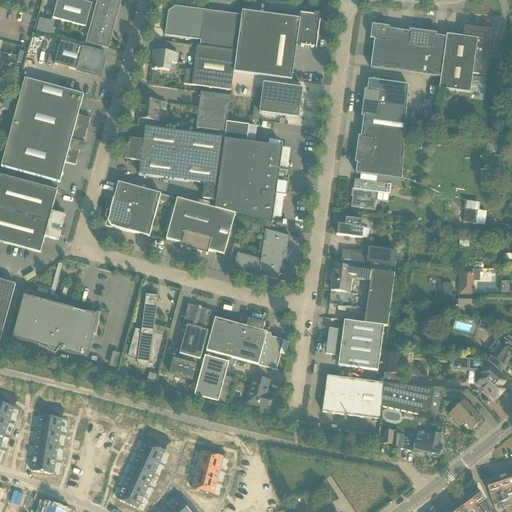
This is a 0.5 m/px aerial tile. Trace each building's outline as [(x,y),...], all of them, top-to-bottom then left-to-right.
[(114,22),(119,0),(99,0),(96,11),(90,9),(91,5),(74,0),(57,0),(55,7),(112,23),(112,22),(114,22)] [(110,28),(112,23),(55,7),(52,19),(85,28),(87,23),(92,25),(88,43),(107,48),(112,28),(110,28)] [(200,41),(204,11),(186,9),(186,10),(175,8),(169,13),(167,24),(166,24),(165,36),(175,37),(200,41)] [(204,11),(200,41),(200,47),(236,52),(241,16),(205,11),(204,11)] [(300,20),(242,12),(241,16),(236,52),(233,73),(292,81),(296,47),(296,46),(301,47),(300,48),(314,49),(314,48),(315,49),(316,50),(320,22),(322,22),(323,18),(300,15),(300,20)] [(393,72),(399,31),(389,30),(389,28),(372,26),(370,40),(374,40),(370,69),(393,72)] [(441,78),(439,90),(465,93),(466,82),(471,83),(472,78),(476,49),(488,51),(491,31),(464,27),(462,38),(446,36),(446,38),(441,78)] [(417,75),(423,33),(410,31),(409,33),(399,31),(393,72),(417,75)] [(441,78),(446,38),(436,37),(436,34),(423,33),(417,75),(441,78)] [(99,77),(105,54),(60,42),(54,65),(99,77)] [(236,52),(200,47),(197,46),(193,71),(185,70),(183,85),(231,92),(233,73),(236,52)] [(476,49),(472,78),(484,80),(488,51),(476,49)] [(152,61),(151,69),(154,70),(154,71),(156,71),(157,70),(169,72),(170,63),(176,64),(178,54),(156,52),(153,51),(152,58),(152,61)] [(152,72),(151,85),(162,86),(163,73),(152,72)] [(81,152),(83,151),(85,150),(86,147),(85,145),(84,143),(90,119),(78,116),(83,96),(24,80),(1,168),(60,183),(65,163),(75,166),(79,151),(81,152)] [(406,110),(408,86),(369,81),(367,91),(365,90),(363,104),(406,110)] [(260,108),(259,113),(288,117),(298,119),(302,89),(292,88),(263,84),(262,88),(260,108)] [(225,133),(227,123),(230,97),(200,93),(195,129),(225,133)] [(165,111),(166,104),(152,102),(140,100),(137,119),(157,122),(159,110),(165,111)] [(404,133),(405,128),(406,110),(363,104),(361,117),(364,117),(362,127),(404,133)] [(286,197),(289,172),(279,171),(282,148),(246,143),(249,126),(227,123),(225,133),(224,139),(221,163),(216,202),(215,210),(234,215),(272,226),(276,195),(286,197)] [(403,157),(404,133),(362,127),(361,138),(358,137),(356,150),(403,157)] [(221,163),(224,139),(145,128),(143,142),(130,140),(129,151),(221,163)] [(486,144),(486,153),(495,154),(495,152),(496,152),(496,144),(486,144)] [(356,150),(355,163),(357,163),(356,174),(360,175),(401,180),(403,157),(356,150)] [(221,163),(129,151),(128,154),(127,153),(125,159),(130,160),(130,161),(140,162),(138,176),(205,185),(203,199),(216,202),(221,163)] [(352,189),(351,197),(352,197),(351,208),(375,211),(376,201),(377,193),(389,195),(390,186),(400,187),(401,180),(360,175),(359,181),(355,180),(353,189),(352,189)] [(58,241),(65,216),(51,213),(57,192),(0,176),(0,242),(40,254),(44,238),(58,241)] [(118,184),(112,205),(154,216),(159,201),(160,195),(118,184)] [(224,256),(234,215),(215,210),(177,200),(166,240),(181,244),(180,248),(207,256),(208,252),(224,256)] [(154,216),(112,205),(110,212),(110,213),(107,212),(105,218),(109,219),(108,222),(111,227),(115,228),(115,229),(128,233),(128,232),(149,237),(154,216)] [(475,225),(477,211),(465,209),(463,223),(475,225)] [(338,225),(336,236),(362,239),(363,228),(360,228),(361,221),(346,219),(345,226),(338,225)] [(242,221),(240,230),(246,231),(248,223),(242,221)] [(284,276),(290,237),(265,231),(260,261),(258,261),(255,272),(259,273),(259,275),(278,280),(279,275),(284,276)] [(254,277),(255,272),(258,261),(238,255),(241,246),(234,244),(230,257),(236,258),(233,271),(254,277)] [(368,249),(366,263),(396,267),(398,253),(368,249)] [(350,261),(351,254),(342,253),(341,260),(350,261)] [(332,281),(331,291),(341,293),(341,294),(348,295),(348,294),(349,294),(351,280),(351,279),(357,280),(369,282),(370,272),(358,270),(352,269),(353,269),(332,266),(331,273),(333,274),(332,281)] [(367,299),(363,324),(383,327),(387,327),(395,274),(396,268),(387,266),(386,273),(371,271),(370,272),(369,282),(367,294),(367,299)] [(472,276),(472,273),(472,270),(460,270),(460,294),(472,294),(472,276)] [(0,312),(7,315),(15,286),(0,281),(0,312)] [(438,291),(438,302),(453,302),(453,296),(451,296),(452,285),(442,285),(442,291),(438,291)] [(153,334),(158,297),(146,295),(141,331),(153,334)] [(453,302),(453,306),(458,306),(457,307),(471,307),(472,296),(458,296),(453,296),(453,302)] [(24,297),(12,340),(39,347),(38,348),(55,357),(58,352),(86,359),(93,335),(96,335),(96,336),(100,314),(87,312),(85,314),(73,311),(73,310),(24,297)] [(186,327),(179,355),(183,356),(197,359),(200,360),(208,332),(205,332),(211,312),(188,305),(182,326),(186,327)] [(215,319),(206,352),(258,366),(276,370),(280,355),(279,355),(283,341),(282,341),(270,337),(270,334),(267,333),(266,333),(262,332),(264,324),(252,321),(248,320),(248,322),(246,328),(215,319)] [(383,327),(363,324),(344,321),(342,331),(332,330),(332,333),(329,333),(327,344),(380,351),(383,327)] [(155,363),(162,337),(153,334),(141,331),(135,330),(128,356),(137,359),(137,361),(138,364),(138,365),(141,367),(143,367),(146,367),(148,365),(149,362),(155,363)] [(511,340),(506,337),(502,343),(497,340),(488,352),(492,356),(488,362),(501,371),(505,365),(511,369),(511,340)] [(377,372),(380,351),(327,344),(326,354),(336,356),(336,355),(339,356),(338,366),(377,372)] [(112,353),(109,365),(114,366),(116,359),(117,359),(118,354),(112,353)] [(384,374),(383,384),(399,385),(400,376),(402,355),(389,354),(387,374),(384,374)] [(170,374),(170,376),(191,382),(191,380),(192,380),(195,366),(197,359),(183,356),(181,362),(174,360),(170,374)] [(225,405),(232,379),(225,377),(229,363),(205,357),(194,396),(225,405)] [(478,385),(495,401),(504,391),(500,388),(505,383),(498,376),(502,372),(501,371),(488,362),(472,360),(471,370),(478,371),(476,385),(478,385)] [(249,393),(248,397),(250,398),(249,402),(259,405),(258,408),(267,410),(271,395),(267,394),(270,381),(253,376),(249,393)] [(379,420),(380,407),(382,384),(327,377),(322,413),(379,420)] [(382,384),(380,407),(381,407),(426,417),(436,421),(438,412),(437,409),(439,408),(444,389),(433,388),(432,390),(382,384)] [(0,393),(0,397),(5,399),(16,403),(17,399),(12,397),(6,395),(1,394),(0,393)] [(0,445),(4,435),(8,422),(13,409),(14,409),(15,405),(10,403),(4,401),(0,399),(0,445)] [(457,408),(449,415),(460,427),(464,424),(471,431),(481,422),(464,402),(463,403),(460,400),(455,405),(457,408)] [(31,472),(30,472),(42,474),(53,476),(53,475),(55,461),(57,448),(59,434),(61,421),(62,421),(62,420),(62,416),(56,415),(51,415),(45,414),(40,413),(39,417),(37,431),(35,445),(33,458),(31,472)] [(391,445),(392,432),(384,431),(383,444),(391,445)] [(149,432),(147,436),(151,438),(155,440),(159,442),(163,444),(167,446),(169,441),(165,439),(161,437),(157,435),(153,434),(149,432)] [(397,435),(396,449),(409,452),(410,450),(413,451),(412,453),(439,459),(442,447),(443,442),(442,440),(440,439),(441,437),(430,434),(421,432),(419,442),(415,441),(415,443),(412,442),(412,440),(403,438),(403,436),(397,435)] [(117,500),(117,501),(127,505),(137,510),(138,510),(137,509),(142,498),(148,487),(153,475),(158,464),(164,453),(164,452),(166,448),(162,446),(158,444),(154,442),(150,440),(146,438),(144,443),(143,443),(144,443),(139,455),(133,466),(128,478),(123,489),(117,500)] [(195,478),(191,490),(202,493),(213,496),(216,483),(219,471),(222,458),(223,458),(224,453),(221,452),(217,451),(213,450),(210,449),(206,448),(202,447),(201,452),(201,453),(198,465),(195,478)] [(511,496),(505,475),(495,479),(503,502),(504,506),(505,507),(506,511),(511,511),(509,505),(508,501),(511,499),(511,496)] [(495,479),(485,482),(488,492),(489,495),(493,507),(497,505),(499,509),(505,507),(504,506),(503,502),(495,479)] [(325,480),(316,486),(327,502),(335,496),(325,480)] [(476,489),(467,496),(479,511),(491,511),(485,499),(484,500),(482,497),(476,489)] [(479,511),(467,496),(459,502),(466,511),(479,511)] [(196,511),(195,511),(193,508),(190,506),(188,503),(185,500),(183,497),(178,501),(178,502),(169,510),(167,511),(196,511)] [(466,511),(459,502),(450,509),(452,511),(466,511)]
